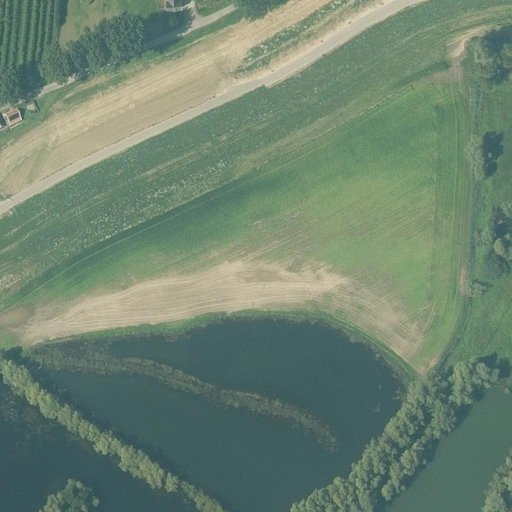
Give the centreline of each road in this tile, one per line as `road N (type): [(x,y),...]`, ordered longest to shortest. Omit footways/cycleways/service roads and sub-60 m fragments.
road 1 (unclassified): [(0,210),(256,84),(404,0)]
road 2 (residential): [(0,107),(242,0)]
